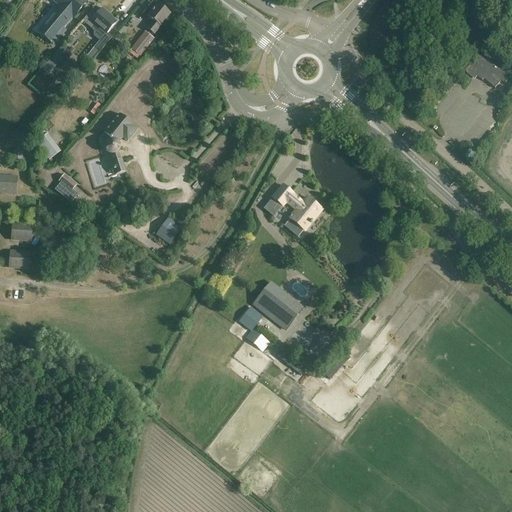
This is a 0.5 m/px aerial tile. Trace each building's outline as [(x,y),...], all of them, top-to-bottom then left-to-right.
[(55,0),(62,5),(39,32),(54,45),(65,31),(63,29),(73,17),(74,18),(88,1),(86,0),(55,0)] [(153,22),(147,29),(153,34),(170,15),(158,5),(153,10),(152,11),(152,12),(148,17),(153,22)] [(87,17),(83,21),(94,31),(94,37),(100,41),(102,38),(103,39),(106,34),(117,22),(108,15),(109,14),(102,9),(98,13),(93,9),(87,17)] [(134,46),(131,50),(140,57),(144,53),(154,40),(144,33),(134,46)] [(98,55),(92,50),(84,60),(90,64),(98,55)] [(496,77),(501,71),(488,60),(486,62),(479,55),(467,70),(466,70),(466,71),(466,72),(466,73),(466,74),(467,74),(472,79),(475,75),(483,81),(484,80),(495,89),(502,81),(496,77)] [(52,71),(46,65),(42,70),(48,75),(52,71)] [(94,116),(101,105),(96,102),(89,112),(94,116)] [(120,146),(119,144),(123,138),(128,142),(138,129),(120,114),(104,133),(105,134),(101,138),(106,143),(106,145),(105,147),(105,149),(106,153),(108,155),(111,156),(112,162),(111,163),(115,177),(126,173),(122,160),(121,160),(118,154),(119,153),(120,151),(120,149),(120,146)] [(48,134),(36,143),(50,161),(61,152),(48,134)] [(18,149),(13,152),(12,158),(18,162),(23,159),(24,153),(18,149)] [(58,182),(60,184),(55,191),(71,204),(77,195),(72,191),(77,185),(64,175),(58,182)] [(0,193),(16,194),(17,178),(0,176),(0,193)] [(274,216),(278,211),(286,202),(296,211),(290,219),(305,230),(320,212),(314,208),(316,206),(307,198),(303,203),(292,194),(293,194),(283,186),(265,209),(274,216)] [(167,220),(156,236),(170,246),(181,230),(167,220)] [(12,224),(11,242),(31,244),(32,226),(12,224)] [(10,252),(9,270),(29,271),(30,253),(10,252)] [(304,308),(270,282),(252,306),(286,332),(304,308)] [(251,309),(240,323),(251,332),(262,318),(251,309)] [(268,347),(265,356),(275,359),(278,351),(268,347)] [(339,365),(347,355),(343,352),(335,361),(339,365)] [(281,353),(277,358),(292,369),(296,365),(281,353)] [(301,376),(305,372),(296,365),(292,369),(301,376)] [(325,383),(336,373),(332,368),(321,379),(325,383)]
